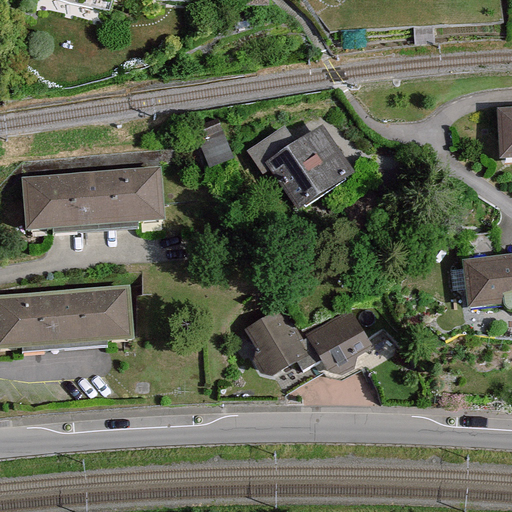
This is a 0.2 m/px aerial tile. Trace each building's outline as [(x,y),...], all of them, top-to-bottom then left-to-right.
[(511,109),(503,110),(505,163),(511,162),(511,109)] [(271,173),(298,213),(356,175),(326,131),(300,148),(288,130),(251,155),(266,177),(271,173)] [(27,183),(30,235),(163,225),(159,173),(27,183)] [(511,256),(467,261),(473,307),(511,302),(511,256)] [(0,300),(0,355),(134,343),(129,288),(0,300)] [(263,375),(276,378),(298,365),(302,373),(318,365),(323,373),(346,379),(358,372),(361,357),(380,349),(352,306),(297,334),(285,310),(248,330),(261,349),(256,364),(263,375)]
